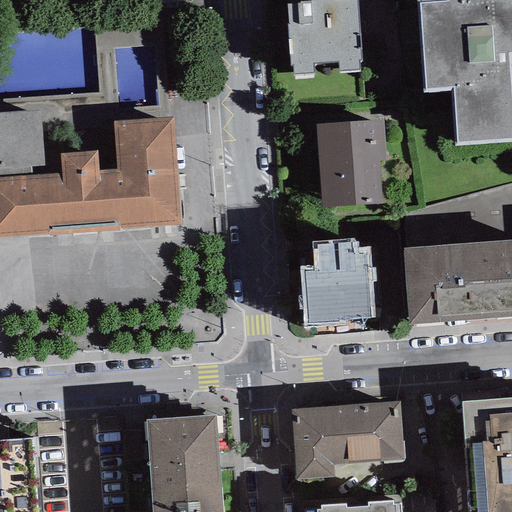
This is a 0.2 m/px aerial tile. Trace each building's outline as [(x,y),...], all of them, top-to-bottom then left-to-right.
[(331,0),(309,0),(299,1),(299,4),(287,5),(289,24),(287,24),(289,66),(292,66),(293,74),(313,73),(312,64),(338,62),(339,72),(359,70),(358,61),(361,61),(357,0),(333,0),(332,0),(331,0)] [(511,0),(426,0),(417,1),(424,91),(451,89),(455,145),(511,141),(511,81),(510,54),(511,53),(511,0)] [(0,28),(0,114),(40,112),(42,136),(113,131),(113,122),(168,118),(161,17),(0,28)] [(42,136),(40,112),(0,114),(0,178),(31,176),(31,168),(44,167),(42,136)] [(0,237),(181,225),(173,118),(168,118),(113,122),(113,131),(116,170),(98,171),(97,151),(59,154),(61,174),(31,176),(0,178),(0,237)] [(383,119),(316,124),(322,208),(382,203),(379,162),(386,161),(383,119)] [(299,266),(304,324),(352,322),(352,319),(374,318),(371,281),(376,281),(375,267),(371,267),(369,246),(359,247),(358,243),(353,243),(353,239),(311,242),(312,265),(299,266)] [(511,240),(403,249),(409,325),(511,317),(511,240)] [(511,511),(511,398),(461,402),(469,511),(511,511)] [(400,401),(290,410),(296,480),(333,476),(332,465),(404,459),(400,401)] [(216,416),(146,420),(151,510),(221,505),(216,416)] [(39,511),(34,438),(0,440),(0,511),(39,511)] [(345,504),(320,506),(321,510),(317,511),(316,511),(395,511),(395,504),(392,505),(392,502),(369,503),(369,506),(345,508),(345,504)]
